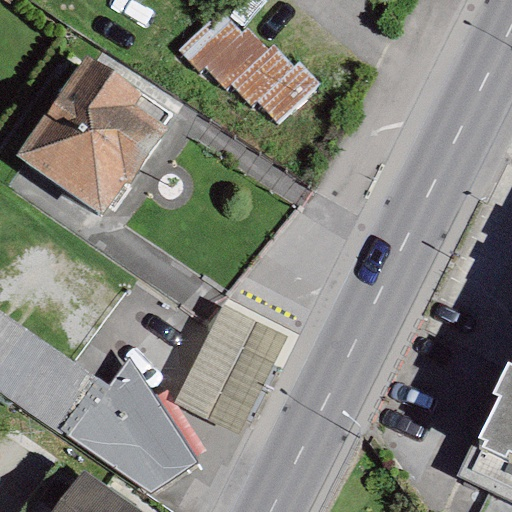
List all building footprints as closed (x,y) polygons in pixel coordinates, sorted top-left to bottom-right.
[(219,15),(177,50),(195,72),(203,66),(222,88),(228,83),(248,106),(255,100),(273,121),(317,85),(299,64),(292,70),(273,48),(267,53),(247,30),(238,38),(219,15)] [(75,70),(15,157),(99,215),(159,128),(129,107),(138,95),(84,57),(75,70)] [(221,304),(172,402),(237,435),(285,336),(221,304)] [(0,393),(57,431),(93,379),(0,312),(0,393)] [(195,465),(126,360),(105,387),(93,379),(57,431),(146,494),(195,465)] [(511,365),(505,362),(491,393),(497,396),(477,438),(485,442),(481,448),(471,443),(455,477),(488,493),(511,504),(511,365)] [(139,511),(79,471),(48,511),(139,511)] [(511,511),(511,504),(488,493),(478,511),(511,511)]
